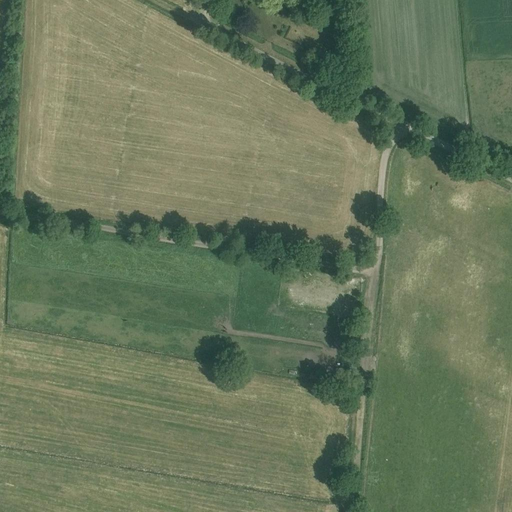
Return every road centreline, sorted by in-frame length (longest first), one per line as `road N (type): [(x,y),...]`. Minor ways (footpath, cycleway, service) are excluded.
road 1 (track): [(349,511),(371,267),(0,209)]
road 2 (unclassified): [(511,177),(192,15)]
road 3 (track): [(406,127),(387,153),(371,267)]
